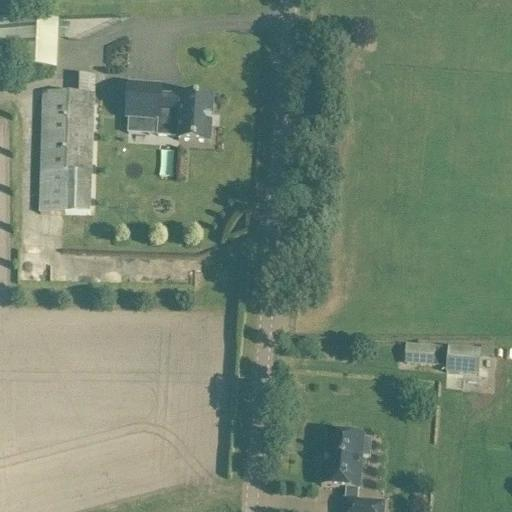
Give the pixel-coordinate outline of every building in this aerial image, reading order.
[(60,25),(60,24),(0,20),(0,69),(58,72),(59,46),(59,39),(69,39),(70,26),(60,25)] [(344,50),(332,49),(331,59),(346,60),(346,50),(344,50)] [(39,216),(92,218),(94,182),(96,77),(79,77),(79,95),(48,95),(48,97),(43,97),(39,216)] [(177,140),(177,143),(210,145),(213,100),(182,98),(182,99),(162,97),(163,89),(129,87),(127,121),(158,123),(157,139),(177,140)] [(407,347),(405,367),(434,368),(447,369),(447,375),(479,378),(480,368),(481,352),(480,352),(449,349),(435,349),(407,347)] [(346,437),(344,434),(336,434),(333,436),(329,436),(327,459),(324,459),(324,462),(322,488),(346,490),(345,502),(343,511),(383,511),(384,505),(358,503),(359,491),(360,491),(363,456),(358,456),(359,441),(364,442),(364,438),(346,437)]
